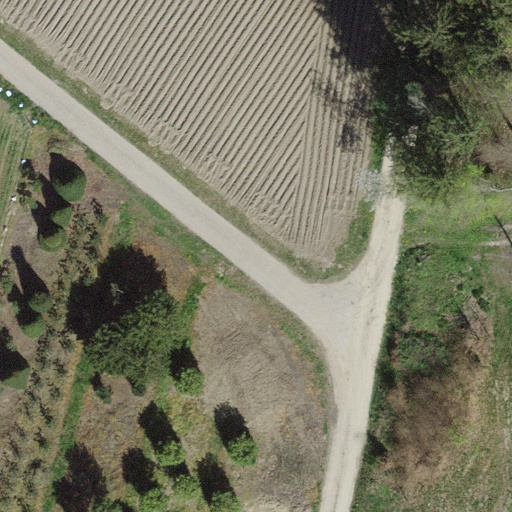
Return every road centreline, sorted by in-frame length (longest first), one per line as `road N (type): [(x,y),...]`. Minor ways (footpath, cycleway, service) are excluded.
road 1 (track): [(323,511),(420,0)]
road 2 (track): [(0,83),(353,369)]
